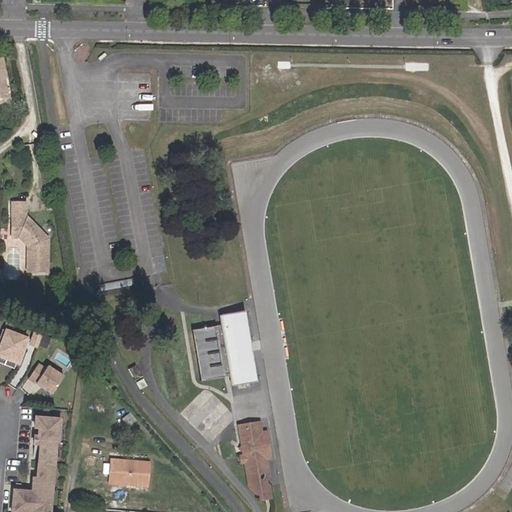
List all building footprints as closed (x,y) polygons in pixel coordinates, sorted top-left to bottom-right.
[(0,98),(6,97),(10,91),(3,87),(2,79),(7,78),(4,58),(0,58),(0,98)] [(12,201),(11,227),(19,228),(19,236),(27,245),(25,271),(45,272),(48,239),(46,239),(42,235),(43,233),(31,218),(28,217),(28,202),(12,201)] [(19,228),(11,227),(10,236),(19,236),(19,228)] [(8,275),(18,275),(18,261),(8,261),(8,275)] [(231,374),(233,384),(255,379),(243,311),(221,316),(222,325),(228,324),(237,372),(231,374)] [(237,372),(228,324),(222,325),(194,330),(203,379),(231,374),(237,372)] [(23,336),(2,328),(0,333),(0,353),(14,359),(23,336)] [(39,333),(31,330),(27,342),(35,344),(39,333)] [(56,394),(68,375),(42,359),(30,377),(56,394)] [(130,366),(134,373),(141,369),(137,362),(130,366)] [(144,375),(137,379),(141,385),(148,381),(144,375)] [(14,511),(58,511),(65,416),(39,414),(37,444),(43,444),(41,476),(36,475),(35,488),(17,487),(14,511)] [(262,422),(250,423),(251,432),(263,430),(262,422)] [(268,458),(263,430),(251,432),(250,423),(247,424),(247,427),(242,428),(246,457),(247,462),(248,470),(250,472),(251,473),(265,471),(263,459),(268,458)] [(263,430),(268,458),(273,457),(268,429),(263,430)] [(112,461),(110,482),(147,485),(149,464),(112,461)] [(251,473),(250,472),(248,473),(250,485),(262,488),(263,492),(275,489),(272,471),(270,470),(265,471),(251,473)]
